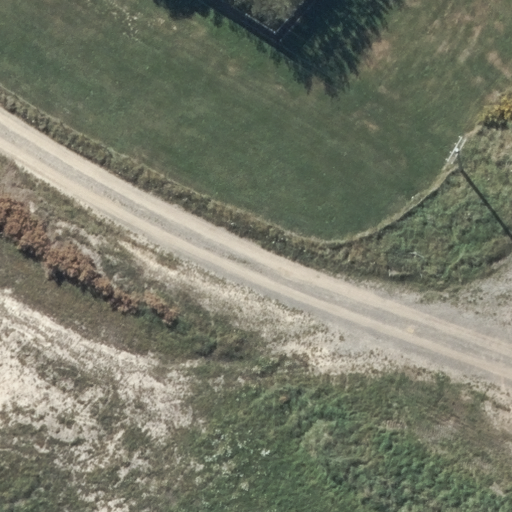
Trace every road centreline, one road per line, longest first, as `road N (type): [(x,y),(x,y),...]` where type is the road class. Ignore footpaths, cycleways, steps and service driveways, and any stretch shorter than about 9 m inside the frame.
road 1 (track): [(0,118),(312,318),(511,405)]
road 2 (track): [(511,499),(297,449),(0,275)]
